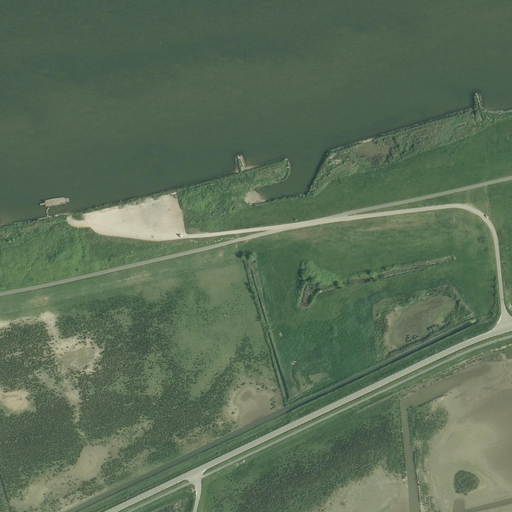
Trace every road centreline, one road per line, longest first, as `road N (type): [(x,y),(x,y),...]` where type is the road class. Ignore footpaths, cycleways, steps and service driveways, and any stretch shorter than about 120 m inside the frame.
road 1 (secondary): [(507,329),(197,470)]
road 2 (unclassified): [(507,329),(493,234),(477,212),(450,206),(275,230)]
